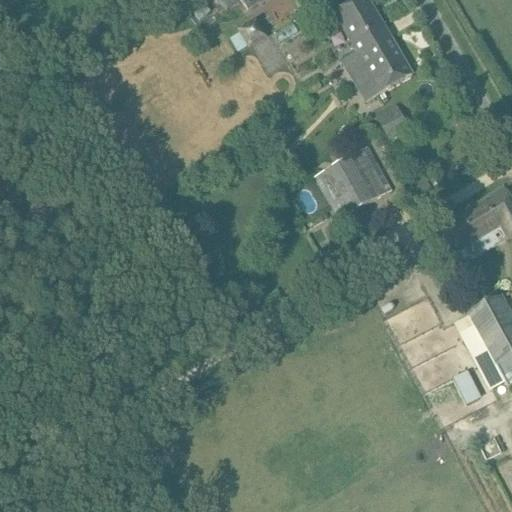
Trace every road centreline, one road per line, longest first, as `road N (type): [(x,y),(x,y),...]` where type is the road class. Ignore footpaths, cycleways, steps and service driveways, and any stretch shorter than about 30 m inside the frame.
road 1 (track): [(0,487),(204,366),(511,164)]
road 2 (unclassified): [(511,151),(423,0)]
